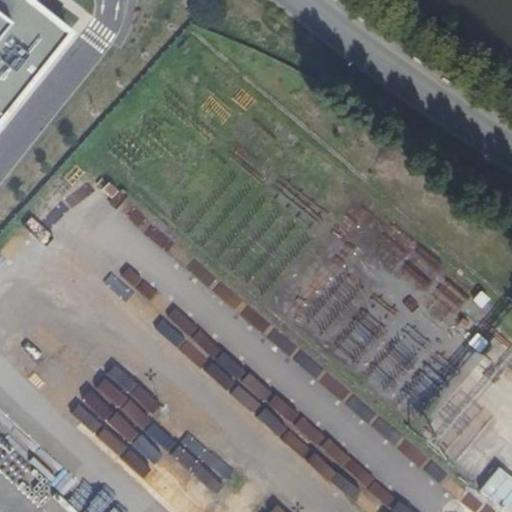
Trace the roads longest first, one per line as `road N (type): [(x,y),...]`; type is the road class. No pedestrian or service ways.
road 1 (unknown): [(35,267),(60,242),(97,238),(154,266),(438,511)]
road 2 (unknown): [(35,267),(322,511)]
road 3 (unclassified): [(300,0),(511,156)]
road 4 (unknown): [(0,379),(140,511)]
